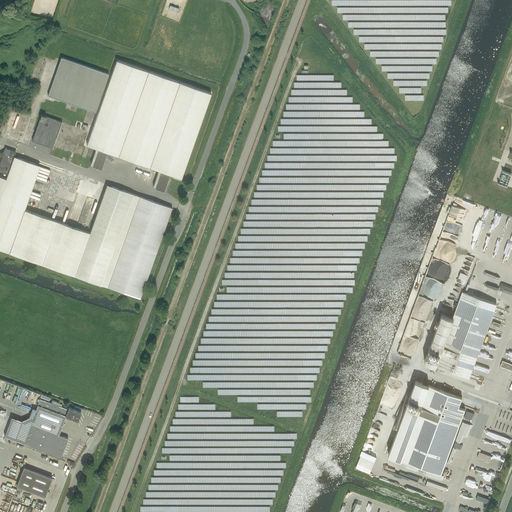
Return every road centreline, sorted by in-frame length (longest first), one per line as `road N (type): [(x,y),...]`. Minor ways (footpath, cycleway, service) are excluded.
road 1 (tertiary): [(113,511),(301,0)]
road 2 (unclassified): [(63,511),(189,203)]
